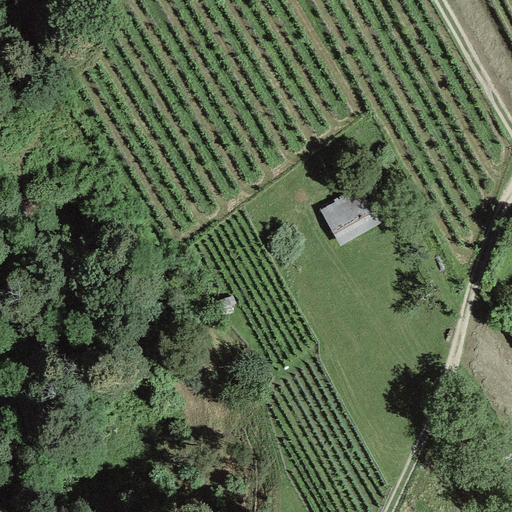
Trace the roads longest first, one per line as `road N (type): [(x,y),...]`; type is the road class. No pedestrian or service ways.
road 1 (track): [(511,189),(490,230),(444,398),(386,511)]
road 2 (track): [(437,0),(511,135)]
